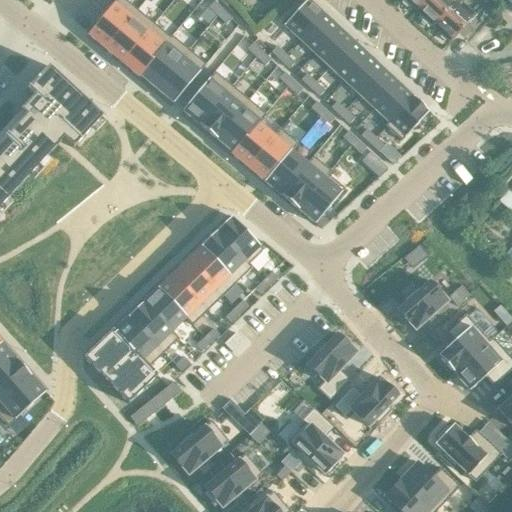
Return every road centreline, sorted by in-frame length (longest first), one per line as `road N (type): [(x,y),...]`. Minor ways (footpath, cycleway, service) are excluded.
road 1 (residential): [(227,188),(72,338),(67,403),(0,480)]
road 2 (residential): [(320,272),(433,399),(324,511)]
road 3 (residential): [(25,18),(227,188)]
road 4 (residential): [(320,272),(500,106)]
road 5 (residential): [(500,106),(456,79),(367,0)]
road 6 (residential): [(227,188),(320,272)]
